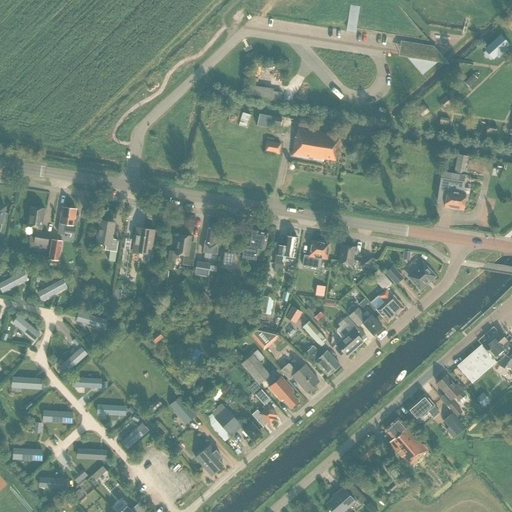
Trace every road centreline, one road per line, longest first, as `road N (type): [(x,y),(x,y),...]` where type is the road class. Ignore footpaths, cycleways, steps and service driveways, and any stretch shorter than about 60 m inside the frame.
road 1 (secondary): [(461,240),(0,165)]
road 2 (unclassified): [(188,511),(441,289),(461,240)]
road 3 (residential): [(276,511),(503,310)]
